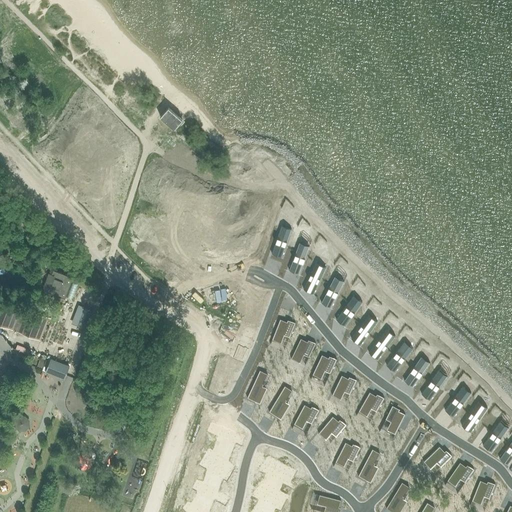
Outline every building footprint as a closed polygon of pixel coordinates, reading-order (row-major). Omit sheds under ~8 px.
[(169,107),(160,117),(174,129),(183,119),(169,107)] [(282,225),(272,253),(282,256),(292,229),(291,228),(291,229),(282,226),(282,225)] [(40,230),(26,235),(31,250),(45,246),(40,230)] [(299,242),(289,269),(299,273),(309,246),(309,245),(308,246),(300,243),(300,242),(299,242)] [(316,262),(304,288),(313,293),(326,266),(325,266),(325,267),(316,263),(317,262),(316,262)] [(73,277),(54,270),(51,276),(54,277),(51,285),(48,284),(46,290),(65,298),(73,277)] [(335,276),(321,302),(331,307),(344,280),(343,281),(335,277),(335,276)] [(354,295),(336,319),(345,325),(362,301),(361,302),(354,296),(354,295)] [(0,298),(0,324),(13,329),(13,328),(22,306),(0,298)] [(22,306),(13,328),(18,330),(17,331),(40,340),(49,317),(22,306)] [(369,314),(351,338),(360,344),(378,321),(377,320),(376,321),(369,316),(370,315),(369,314)] [(280,318),(272,339),(273,340),(273,339),(280,342),(284,333),(290,336),(289,337),(290,337),(296,322),(295,322),(295,323),(288,320),(287,322),(280,320),(281,319),(280,318)] [(250,339),(253,331),(244,327),(237,348),(246,351),(247,346),(250,339)] [(387,328),(369,352),(378,358),(395,335),(395,334),(394,335),(387,330),(387,329),(387,328)] [(135,340),(142,343),(145,332),(138,329),(135,340)] [(301,338),(291,358),(292,358),(292,357),(300,361),(303,353),(309,356),(309,357),(316,342),(315,342),(315,343),(309,340),(308,342),(301,339),(301,338)] [(404,341),(387,364),(395,371),(413,348),(412,347),(412,348),(404,342),(405,341),(404,341)] [(322,354),(312,374),(313,375),(313,374),(321,377),(324,369),(330,372),(330,373),(337,359),(336,358),(336,359),(330,356),(329,358),(322,355),(322,354)] [(421,356),(404,380),(413,386),(430,362),(429,361),(429,362),(421,357),(422,356),(421,356)] [(439,369),(421,393),(430,399),(447,375),(446,376),(439,370),(439,369)] [(260,370),(247,397),(256,401),(263,386),(263,387),(264,386),(263,386),(264,384),(265,384),(266,381),(265,380),(268,374),(260,371),(260,370)] [(342,375),(332,395),(333,394),(340,398),(344,390),(350,393),(349,393),(350,394),(357,380),(356,379),(356,380),(350,377),(349,379),(342,376),(342,375)] [(285,385),(269,411),(277,416),(286,402),(286,403),(287,402),(286,401),(287,400),(288,400),(290,397),(289,397),(292,391),(285,386),(285,385)] [(463,386),(445,409),(454,416),(471,392),(470,393),(463,387),(463,386)] [(370,391),(358,411),(359,411),(360,410),(367,414),(371,407),(376,410),(376,411),(377,411),(384,397),(383,398),(377,394),(376,396),(370,392),(370,391)] [(479,401),(462,425),(471,431),(487,407),(487,406),(486,407),(479,402),(479,401)] [(304,404),(294,424),(295,423),(302,427),(306,419),(312,422),(311,423),(312,423),(319,409),(318,410),(312,407),(311,408),(305,405),(305,404),(304,404)] [(392,405),(385,419),(386,419),(386,418),(392,421),(388,429),(395,433),(395,434),(405,414),(404,414),(398,411),(399,409),(393,406),(393,405),(392,405)] [(333,416),(318,433),(319,433),(320,433),(326,438),(331,431),(336,435),(336,436),(346,424),(345,424),(340,420),(339,422),(333,417),(333,416)] [(500,421),(483,445),(492,451),(509,427),(508,426),(507,427),(500,422),(501,421),(500,421)] [(218,434),(242,444),(245,437),(221,427),(222,428),(219,434),(218,434)] [(511,440),(499,458),(508,464),(511,458),(511,440)] [(345,442),(335,462),(336,462),(336,461),(344,465),(348,457),(353,460),(353,461),(361,447),(360,446),(360,447),(353,444),(352,446),(346,443),(346,442),(345,442)] [(440,446),(423,461),(424,462),(425,461),(430,467),(437,461),(441,465),(440,466),(441,466),(452,455),(451,455),(446,450),(445,452),(439,447),(440,446)] [(372,448),(358,475),(367,480),(374,465),(375,466),(375,465),(375,463),(376,463),(378,460),(377,460),(380,454),(373,449),(372,448)] [(230,474),(235,466),(209,450),(208,451),(209,451),(205,459),(210,462),(210,463),(213,465),(213,464),(215,465),(215,466),(216,466),(230,474)] [(264,465),(261,471),(274,477),(277,471),(285,475),(289,467),(270,458),(266,465),(264,465)] [(460,462),(447,480),(448,480),(455,484),(460,477),(465,481),(465,482),(474,469),(474,468),(473,469),(468,465),(466,467),(460,463),(461,462),(460,462)] [(290,491),(293,484),(283,480),(280,487),(290,491)] [(480,480),(472,500),(472,501),(473,500),(480,503),(483,495),(489,497),(489,498),(490,498),(495,484),(495,483),(495,484),(488,482),(487,484),(480,481),(481,480),(480,480)] [(402,482),(386,508),(393,511),(394,511),(403,499),(404,499),(404,498),(403,498),(404,496),(405,497),(407,494),(406,493),(410,487),(402,483),(402,482)] [(257,490),(254,496),(267,503),(270,497),(278,501),(282,493),(263,483),(259,491),(257,490)] [(229,497),(206,486),(205,487),(206,487),(203,493),(202,494),(226,504),(229,497)] [(320,494),(318,503),(327,505),(325,511),(326,511),(339,511),(340,508),(338,508),(340,499),(320,494)] [(61,495),(54,498),(61,511),(62,511),(69,509),(61,495)] [(78,506),(83,505),(81,495),(69,498),(72,511),(79,509),(78,506)] [(427,502),(420,511),(432,511),(435,507),(427,503),(428,502),(427,502)] [(97,511),(107,511),(110,506),(101,503),(97,511)]
